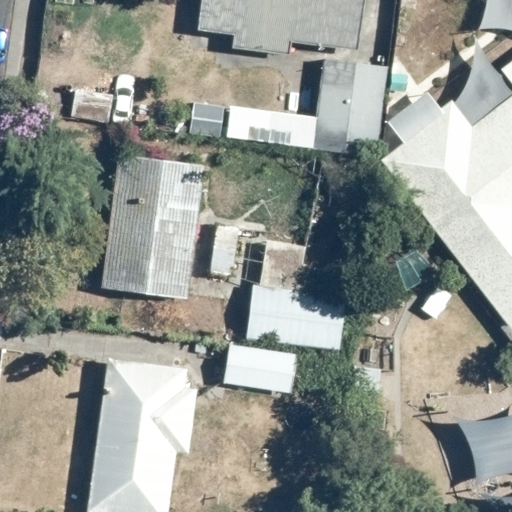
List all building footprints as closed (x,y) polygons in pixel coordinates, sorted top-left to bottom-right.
[(365,0),(203,0),(200,30),(234,34),(233,48),(288,55),(290,43),(359,52),(365,0)] [(511,0),(484,0),(483,31),(511,32),(511,0)] [(451,102),(374,161),(511,340),(511,103),(474,132),(451,102)] [(117,154),(100,287),(186,298),(203,165),(117,154)] [(238,338),(336,346),(341,290),(242,282),(238,338)] [(336,346),(238,338),(226,337),(222,386),(333,394),(336,346)] [(186,368),(110,358),(88,511),(169,511),(177,453),(188,454),(197,391),(183,389),(186,368)]
